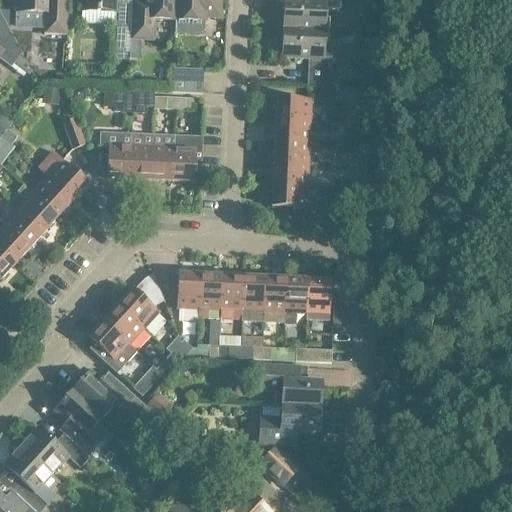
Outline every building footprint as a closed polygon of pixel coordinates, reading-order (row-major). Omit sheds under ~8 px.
[(17,0),(16,13),(51,15),(50,36),(66,37),(68,1),(52,0),(51,0),(17,0)] [(116,15),(117,2),(116,0),(81,0),(81,13),(111,14),(116,15)] [(176,22),(176,0),(146,0),(146,4),(134,3),(132,37),(137,37),(154,38),(155,21),(176,22)] [(176,0),(176,22),(204,23),(204,19),(220,19),(220,0),(176,0)] [(284,2),(282,30),(328,32),(328,20),(325,20),(325,10),(340,11),(340,0),(310,0),(310,3),(284,2)] [(116,15),(111,14),(109,42),(113,43),(113,51),(125,51),(127,2),(117,2),(116,15)] [(0,60),(23,78),(25,75),(29,77),(31,74),(1,18),(0,19),(0,60)] [(328,32),(282,30),(282,36),(279,36),(276,39),(276,51),(278,54),(281,54),(281,58),(308,59),(307,89),(337,90),(338,68),(332,68),(333,43),(327,43),(328,32)] [(172,66),(171,95),(201,96),(202,68),(172,66)] [(44,90),(43,104),(57,105),(58,91),(44,90)] [(335,101),(347,102),(347,91),(335,90),(335,101)] [(356,125),(361,125),(363,92),(347,91),(347,102),(346,124),(356,125)] [(116,113),(131,114),(132,94),(118,93),(116,113)] [(132,93),(132,94),(131,114),(145,114),(145,109),(152,110),(153,93),(132,93)] [(176,100),(166,99),(165,112),(176,112),(176,100)] [(184,100),(176,100),(176,112),(184,113),(184,100)] [(275,100),(274,122),(310,123),(310,101),(275,100)] [(0,135),(3,137),(7,132),(12,125),(4,119),(0,123),(0,135)] [(75,120),(61,125),(72,152),(85,147),(75,120)] [(274,122),(274,143),(309,145),(310,123),(274,122)] [(7,132),(3,137),(1,139),(11,146),(17,139),(7,132)] [(106,180),(129,181),(131,146),(131,136),(100,135),(99,147),(108,147),(106,180)] [(131,136),(131,146),(129,181),(151,182),(153,137),(131,136)] [(153,137),(151,182),(173,183),(175,138),(153,137)] [(202,139),(175,138),(173,183),(194,184),(195,167),(201,167),(202,139)] [(343,138),(343,146),(356,147),(356,139),(343,138)] [(11,146),(1,139),(0,140),(0,165),(1,166),(13,150),(10,148),(11,146)] [(274,143),(273,165),(308,167),(308,154),(317,155),(318,145),(309,145),(274,143)] [(356,147),(343,146),(342,156),(355,157),(356,147)] [(37,170),(47,178),(73,202),(87,186),(52,154),(37,170)] [(308,167),(273,165),(272,186),(307,188),(308,167)] [(47,178),(32,194),(58,217),(73,202),(47,178)] [(341,189),(354,190),(354,181),(341,181),(341,189)] [(307,188),(272,186),(271,209),(306,211),(307,188)] [(354,190),(341,189),(340,199),(353,200),(354,190)] [(58,217),(32,194),(18,210),(44,233),(58,217)] [(18,210),(3,226),(29,249),(44,233),(18,210)] [(29,249),(3,226),(0,222),(0,251),(15,265),(29,249)] [(0,281),(15,265),(0,251),(0,281)] [(199,312),(201,276),(177,275),(176,311),(199,312)] [(201,276),(199,312),(221,313),(222,277),(201,276)] [(222,277),(221,313),(242,314),(244,278),(222,277)] [(145,283),(135,293),(151,307),(163,301),(154,278),(145,283)] [(244,278),(242,314),(264,314),(265,279),(244,278)] [(265,279),(264,314),(263,325),(285,326),(287,280),(265,279)] [(287,280),(285,326),(285,329),(296,329),(297,316),(307,316),(308,281),(287,280)] [(330,282),(308,281),(307,316),(328,317),(330,282)] [(132,291),(118,307),(144,330),(158,315),(151,307),(135,293),(132,291)] [(118,307),(103,323),(129,346),(144,330),(118,307)] [(129,346),(103,323),(87,340),(95,346),(90,352),(117,377),(137,354),(129,346)] [(177,349),(181,344),(179,338),(166,351),(171,355),(177,349)] [(183,342),(181,344),(177,349),(186,357),(193,350),(183,342)] [(219,348),(210,347),(209,360),(219,360),(219,348)] [(219,348),(219,360),(228,360),(228,348),(219,348)] [(171,355),(171,356),(180,364),(182,362),(186,357),(177,349),(171,355)] [(262,349),(253,349),(253,361),(262,362),(262,349)] [(271,350),(262,349),(262,362),(271,362),(271,350)] [(305,351),(296,351),(296,363),(305,364),(305,351)] [(315,352),(314,364),(331,365),(332,352),(315,352)] [(168,370),(162,377),(166,380),(180,364),(171,356),(163,365),(168,370)] [(159,361),(153,368),(157,372),(163,365),(159,361)] [(163,365),(157,372),(162,377),(168,370),(163,365)] [(281,407),(319,409),(321,384),(305,383),(305,370),(262,367),(261,392),(282,393),(281,407)] [(162,377),(157,372),(153,368),(147,375),(156,383),(162,377)] [(161,422),(146,409),(142,406),(112,378),(104,387),(89,374),(72,392),(102,419),(112,408),(121,416),(125,412),(151,435),(162,423),(161,422)] [(102,419),(72,392),(54,412),(73,430),(65,438),(87,458),(101,442),(90,432),(102,419)] [(146,409),(161,422),(173,409),(158,395),(146,409)] [(319,409),(281,407),(260,406),(258,445),(295,447),(295,434),(318,435),(319,409)] [(37,430),(21,448),(51,476),(67,458),(80,470),(89,460),(66,440),(58,449),(37,430)] [(51,476),(21,448),(3,467),(24,486),(15,496),(32,511),(41,511),(46,507),(34,495),(51,476)] [(301,471),(277,449),(260,467),(284,490),(301,471)] [(265,511),(255,502),(261,496),(246,482),(230,499),(235,503),(226,511),(265,511)] [(32,511),(15,496),(11,492),(3,501),(0,498),(0,511),(32,511)] [(151,511),(157,506),(148,498),(140,506),(146,511),(151,511)] [(183,511),(185,510),(188,506),(179,498),(166,511),(183,511)] [(141,511),(127,503),(121,511),(141,511)]
